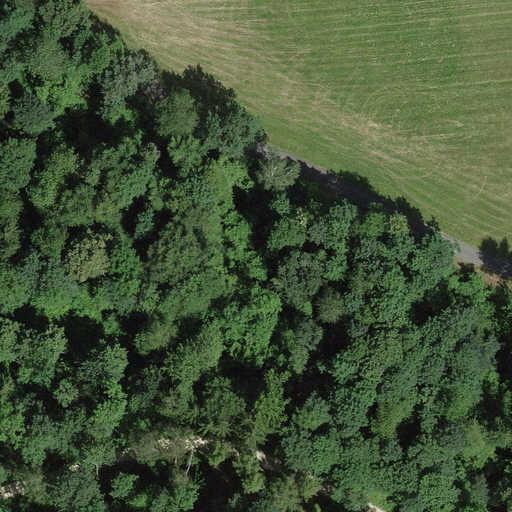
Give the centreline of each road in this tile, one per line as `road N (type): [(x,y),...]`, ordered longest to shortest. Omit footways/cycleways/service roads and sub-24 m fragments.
road 1 (track): [(511,273),(266,160),(22,0)]
road 2 (track): [(372,511),(229,444),(144,448),(0,492)]
